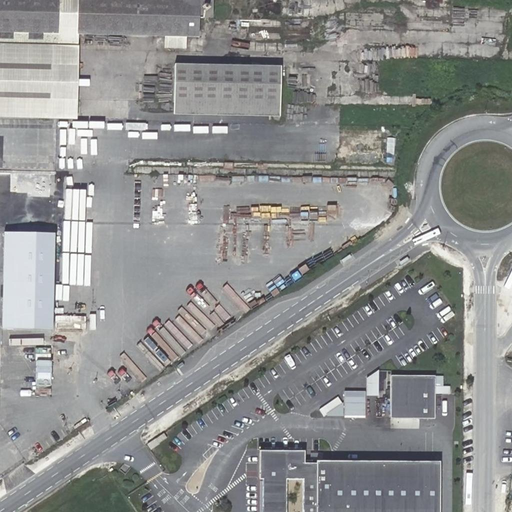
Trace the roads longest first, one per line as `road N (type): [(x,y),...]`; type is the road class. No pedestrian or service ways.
road 1 (unclassified): [(0,511),(407,238)]
road 2 (unknown): [(83,381),(348,213)]
road 3 (unknown): [(450,511),(446,452),(437,446),(272,426)]
road 4 (unknown): [(0,126),(86,125),(78,222)]
road 5 (unknown): [(78,222),(251,242)]
road 6 (unknown): [(83,381),(72,327),(78,222)]
road 7 (unclassified): [(511,132),(487,125),(452,136),(429,165),(427,201)]
